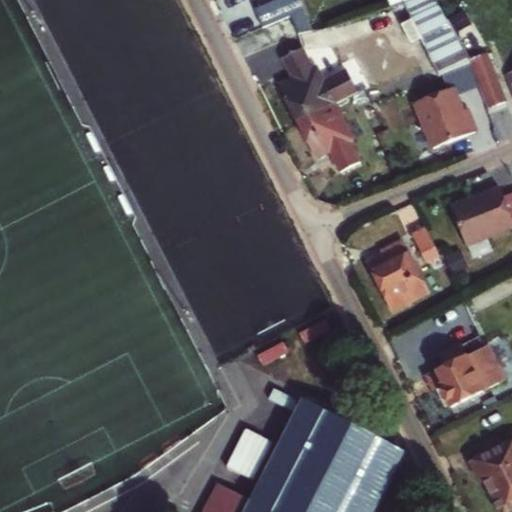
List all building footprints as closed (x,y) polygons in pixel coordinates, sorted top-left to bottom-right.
[(270,0),(260,4),(255,6),(262,26),(292,15),(300,34),(312,31),(300,0),(270,0)] [(441,0),(411,0),(409,1),(417,19),(408,23),(417,42),(426,38),(443,75),(474,65),(472,60),(468,51),(465,42),(457,27),(441,0)] [(465,42),(468,51),(472,60),(489,54),(486,45),(474,22),(457,27),(465,42)] [(294,79),(281,86),(287,97),(298,119),(336,100),(335,99),(357,88),(346,67),(324,79),(317,64),(313,66),(303,46),(283,56),(294,79)] [(472,60),(474,65),(490,108),(507,101),(489,54),(472,60)] [(454,88),(416,101),(433,149),(451,142),(475,134),(467,111),(463,113),(454,88)] [(367,116),(378,111),(373,100),(368,90),(356,96),(367,116)] [(310,143),(316,154),(329,147),(340,169),(361,158),(350,137),(354,135),(338,105),(336,100),(298,119),(310,143)] [(483,196),(451,208),(465,246),(485,238),(511,228),(511,193),(502,197),(499,188),(490,191),(482,194),(483,196)] [(424,226),(413,231),(427,260),(438,255),(424,226)] [(375,269),(394,306),(427,290),(401,237),(379,248),(382,253),(370,259),(375,269)] [(485,238),(465,246),(471,259),(491,252),(485,238)] [(459,249),(443,257),(452,276),(468,268),(459,249)] [(446,402),(452,399),(454,402),(481,388),(502,377),(486,346),(465,356),(459,344),(440,354),(446,366),(437,370),(445,385),(439,388),(446,402)] [(431,380),(436,390),(439,388),(445,385),(437,370),(428,374),(431,380)] [(215,483),(201,511),(369,511),(401,449),(298,399),(276,446),(240,431),(224,468),(259,483),(251,499),(215,483)] [(504,511),(511,508),(511,442),(497,450),(471,462),(476,472),(479,479),(484,477),(501,511),(504,511)]
